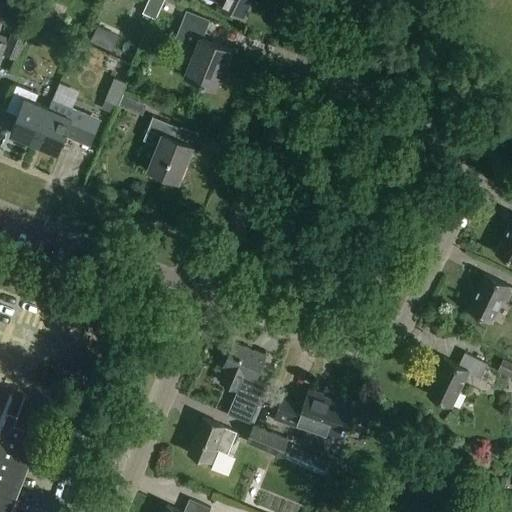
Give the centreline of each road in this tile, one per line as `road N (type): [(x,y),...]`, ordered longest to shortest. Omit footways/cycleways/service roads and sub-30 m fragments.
road 1 (residential): [(206,295),(358,349),(394,335),(458,216),(463,169),(448,147),(305,64)]
road 2 (residential): [(206,295),(305,64)]
road 3 (residential): [(118,511),(206,295)]
road 4 (residential): [(206,295),(0,212)]
